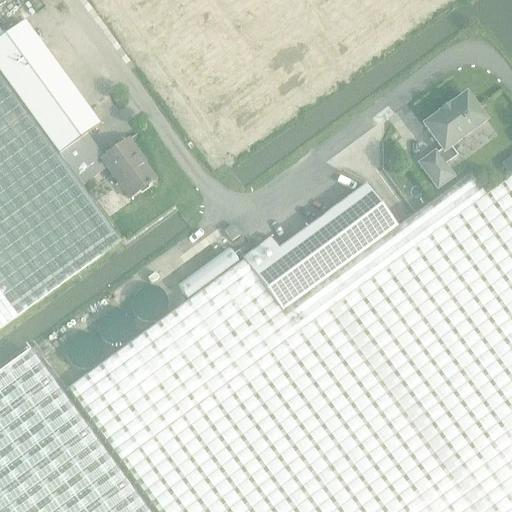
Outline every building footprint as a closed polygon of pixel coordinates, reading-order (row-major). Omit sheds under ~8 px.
[(91,0),(201,153),(414,0),(91,0)] [(23,25),(3,40),(0,41),(0,77),(81,188),(95,177),(98,174),(105,169),(100,161),(101,160),(83,137),(97,127),(65,82),(41,49),(23,25)] [(121,243),(81,188),(0,77),(0,41),(3,40),(0,35),(0,329),(10,323),(37,304),(121,243)] [(485,123),(465,96),(449,108),(448,107),(439,114),(440,115),(423,127),(442,153),(437,157),(434,154),(420,165),(437,189),(452,178),(443,166),(455,157),(450,149),(485,123)] [(124,143),(101,160),(100,161),(105,169),(128,200),(145,187),(146,189),(156,182),(143,164),(141,165),(124,143)] [(511,511),(511,177),(484,197),(296,337),(241,262),(67,390),(117,459),(155,511),(511,511)] [(269,241),(241,262),(296,337),(484,197),(469,177),(396,229),(366,187),(278,252),(269,241)] [(241,234),(233,224),(225,230),(232,240),(241,234)] [(144,511),(28,354),(0,374),(0,511),(144,511)]
